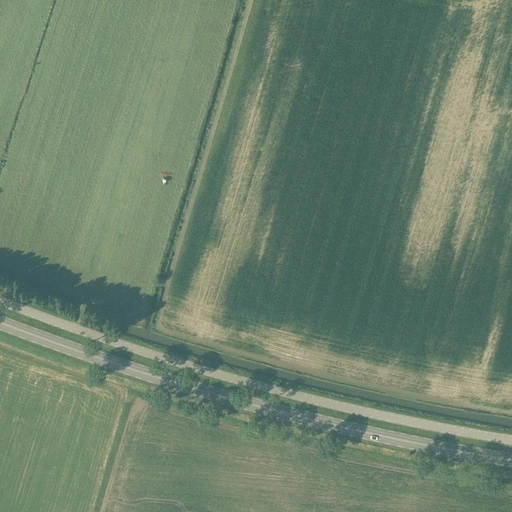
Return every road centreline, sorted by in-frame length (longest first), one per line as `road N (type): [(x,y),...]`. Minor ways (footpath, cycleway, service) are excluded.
road 1 (unclassified): [(511,440),(264,387),(0,303)]
road 2 (primary): [(511,460),(288,413),(0,323)]
